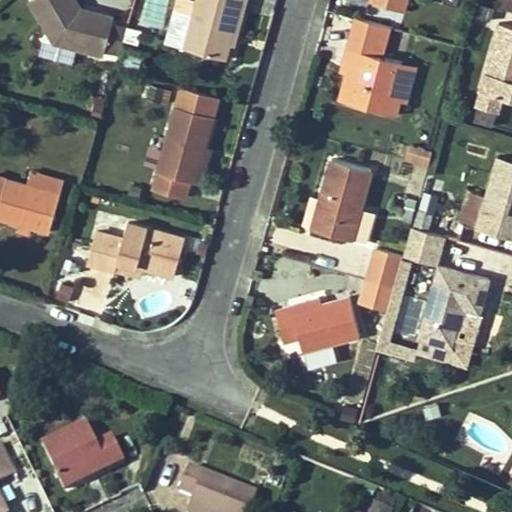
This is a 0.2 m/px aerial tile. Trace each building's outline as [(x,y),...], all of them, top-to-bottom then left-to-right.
[(30,0),(54,41),(104,55),(105,51),(120,55),(128,27),(85,14),(81,7),(77,0),(30,0)] [(142,0),(136,27),(160,32),(167,0),(142,0)] [(247,0),(175,0),(165,43),(226,59),(231,42),(239,9),(245,10),(245,11),(247,0)] [(369,0),(370,1),(405,11),(408,0),(369,0)] [(511,0),(504,0),(502,7),(511,9),(511,0)] [(85,14),(113,22),(114,16),(81,7),(85,14)] [(239,9),(231,42),(236,44),(245,10),(239,9)] [(356,17),(344,62),(350,63),(347,72),(340,99),(396,115),(400,99),(406,78),(399,76),(403,61),(382,55),(390,26),(356,17)] [(511,25),(499,22),(480,90),(502,96),(511,98),(511,25)] [(143,56),(126,52),(123,64),(139,68),(143,56)] [(406,78),(400,99),(406,100),(416,65),(403,61),(399,76),(406,78)] [(344,62),(341,70),(347,72),(350,63),(344,62)] [(502,96),(480,90),(476,103),(499,109),(502,96)] [(105,105),(96,102),(92,115),(101,118),(105,105)] [(176,105),(153,187),(186,196),(191,181),(196,182),(206,146),(214,116),(176,105)] [(428,164),(432,151),(410,144),(406,157),(428,164)] [(206,146),(196,182),(201,183),(211,147),(206,146)] [(511,159),(499,156),(487,195),(468,189),(458,221),(477,227),(477,228),(511,237),(511,159)] [(0,176),(7,178),(11,162),(0,158),(0,176)] [(332,158),(313,227),(312,228),(352,239),(352,238),(367,242),(375,212),(361,208),(372,169),(332,158)] [(0,217),(20,223),(32,226),(50,231),(64,180),(31,170),(27,184),(7,178),(0,176),(0,217)] [(412,222),(428,227),(438,195),(421,190),(412,222)] [(417,200),(409,198),(404,217),(412,219),(417,200)] [(88,261),(141,276),(143,267),(167,273),(175,275),(185,237),(128,221),(124,238),(96,230),(88,261)] [(32,226),(20,223),(18,230),(30,233),(32,226)] [(444,235),(412,226),(404,254),(404,255),(436,264),(444,235)] [(377,247),(368,280),(394,288),(402,259),(404,255),(404,254),(377,247)] [(416,347),(388,339),(411,262),(402,259),(394,288),(388,310),(376,349),(413,359),(416,347)] [(419,339),(420,340),(417,352),(467,366),(482,313),(480,312),(489,279),(440,265),(419,339)] [(167,273),(143,267),(141,276),(165,283),(167,273)] [(361,302),(388,310),(394,288),(368,280),(361,302)] [(57,296),(69,301),(74,287),(62,283),(57,296)] [(303,349),(360,335),(350,296),(322,303),(294,311),(293,305),(276,309),(284,341),(300,336),(303,349)] [(321,298),(293,305),(294,311),(322,303),(321,298)] [(101,318),(109,321),(113,313),(104,310),(101,318)] [(424,407),(427,418),(441,415),(438,404),(424,407)] [(357,408),(345,405),(342,417),(354,421),(357,408)] [(64,489),(84,479),(82,474),(106,463),(108,467),(124,459),(113,436),(97,443),(88,424),(84,423),(42,444),(64,489)] [(0,442),(0,451),(10,472),(12,476),(16,473),(1,442),(0,442)] [(0,511),(6,511),(0,498),(0,481),(12,476),(10,472),(0,451),(0,511)] [(84,479),(108,467),(106,463),(82,474),(84,479)] [(179,492),(193,497),(189,506),(205,511),(249,511),(257,493),(190,466),(179,492)] [(380,494),(378,500),(395,506),(398,497),(389,493),(387,496),(380,494)] [(375,503),(372,511),(391,511),(392,510),(375,503)]
